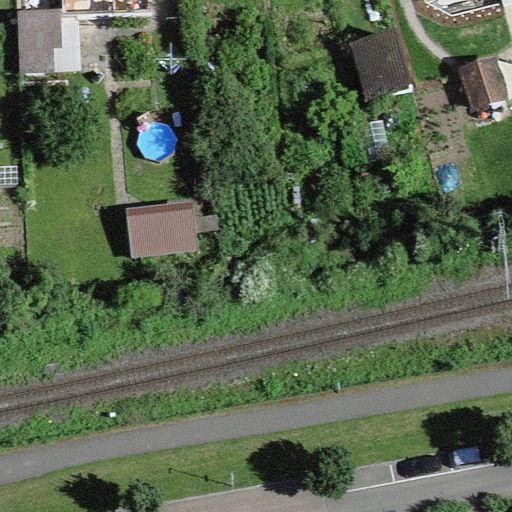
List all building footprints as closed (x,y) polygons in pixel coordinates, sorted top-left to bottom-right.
[(62,0),(63,19),(152,17),(151,0),(62,0)] [(49,14),(18,15),(20,75),(51,74),(49,14)] [(398,38),(364,47),(379,100),(413,91),(398,38)] [(493,65),(465,76),(477,109),(505,98),(493,65)] [(167,218),(132,221),(135,251),(194,246),(192,224),(168,226),(167,218)]
